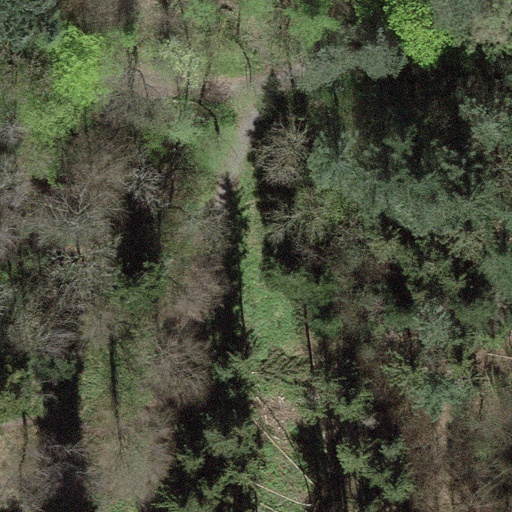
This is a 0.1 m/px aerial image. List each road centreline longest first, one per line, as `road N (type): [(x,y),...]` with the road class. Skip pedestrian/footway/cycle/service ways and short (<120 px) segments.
road 1 (track): [(142,511),(216,204),(236,150),(270,97),(299,72)]
road 2 (track): [(299,72),(367,48),(511,27)]
